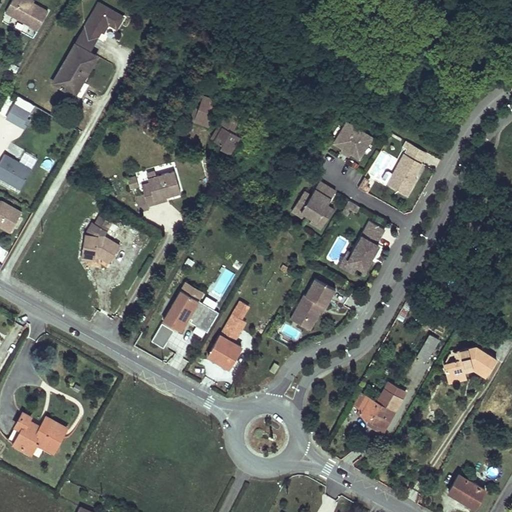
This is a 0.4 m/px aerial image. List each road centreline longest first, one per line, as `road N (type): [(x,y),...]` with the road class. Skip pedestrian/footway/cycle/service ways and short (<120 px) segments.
road 1 (residential): [(291,416),(307,379),(359,350),(379,326),(482,143),(511,112)]
road 2 (tertiary): [(0,288),(240,418)]
road 3 (residential): [(413,227),(358,325),(304,356),(266,404)]
road 4 (residential): [(511,91),(473,124),(413,227)]
road 5 (unknown): [(340,477),(389,428),(439,344)]
road 6 (unknown): [(110,336),(161,245),(159,213)]
road 7 (tertiary): [(293,453),(404,511)]
